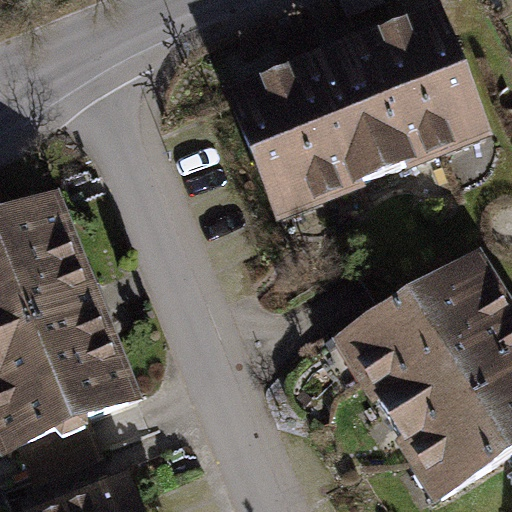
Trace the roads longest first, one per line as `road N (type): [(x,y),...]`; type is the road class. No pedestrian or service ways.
road 1 (residential): [(68,55),(267,511)]
road 2 (tertiary): [(68,55),(187,0)]
